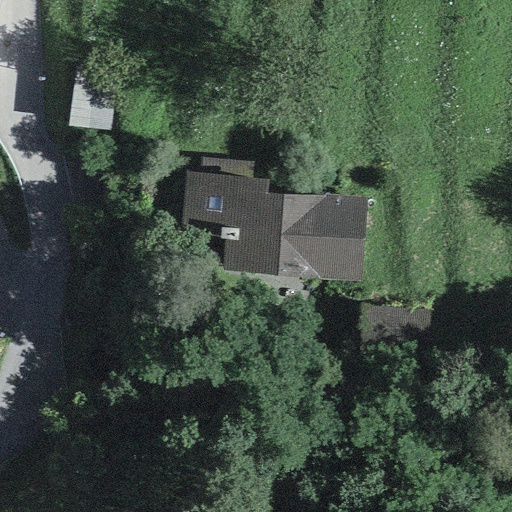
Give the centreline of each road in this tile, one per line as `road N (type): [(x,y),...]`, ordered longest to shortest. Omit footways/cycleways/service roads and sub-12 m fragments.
road 1 (residential): [(42,304),(44,221),(22,113),(18,0)]
road 2 (residential): [(0,420),(23,382),(42,304)]
